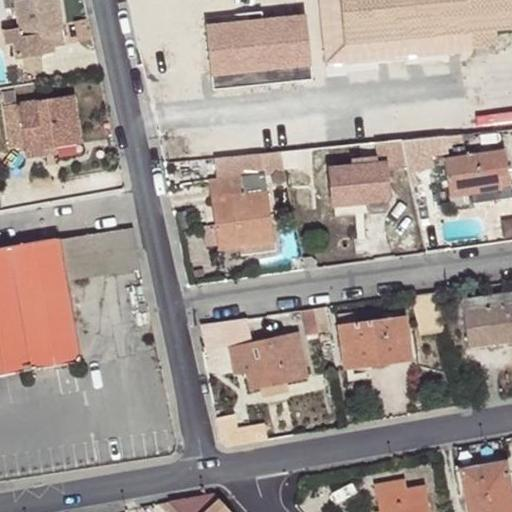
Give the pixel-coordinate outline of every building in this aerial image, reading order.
[(3,0),(5,9),(13,8),(10,0),(3,0)] [(14,0),(20,31),(5,33),(7,47),(14,46),(17,60),(43,56),(41,47),(39,36),(63,32),(65,32),(59,0),(14,0)] [(471,51),(472,47),(470,33),(496,30),(511,28),(511,0),(319,0),(326,64),(417,55),(422,57),(451,54),(466,53),(469,52),(471,51)] [(93,39),(89,19),(75,22),(79,41),(93,39)] [(470,33),(472,47),(498,45),(496,30),(470,33)] [(63,32),(39,36),(41,47),(64,43),(63,32)] [(15,90),(2,92),(3,103),(16,101),(15,90)] [(27,159),(48,156),(47,148),(52,147),(82,143),(74,96),(4,106),(10,149),(26,147),(27,159)] [(407,161),(409,172),(433,168),(432,156),(448,152),(446,135),(402,139),(407,161)] [(402,139),(374,142),(376,163),(372,164),(371,157),(361,157),(362,164),(330,167),(334,207),(364,204),(365,209),(373,215),(385,214),(391,207),(387,163),(407,161),(402,139)] [(322,147),(308,149),(309,154),(286,156),(287,171),(324,168),(322,147)] [(474,203),(502,199),(500,190),(511,188),(505,150),(443,160),(449,198),(473,194),(474,203)] [(269,174),(285,172),(280,152),(266,153),(270,173),(269,174)] [(266,153),(231,156),(235,177),(266,173),(270,173),(266,153)] [(266,173),(235,177),(208,180),(218,250),(240,247),(241,256),(276,251),(266,173)] [(500,190),(502,199),(511,198),(511,189),(511,188),(500,190)] [(364,204),(334,207),(335,217),(373,215),(365,209),(364,204)] [(134,228),(0,250),(0,405),(84,391),(66,281),(142,268),(134,228)] [(511,291),(461,299),(467,343),(493,339),(493,344),(511,340),(511,291)] [(421,336),(444,332),(436,292),(413,295),(421,336)] [(314,309),(318,332),(331,330),(325,307),(314,309)] [(306,334),(318,332),(314,309),(300,311),(306,334)] [(356,312),(337,315),(344,369),(412,359),(406,315),(400,317),(399,310),(384,312),(385,318),(357,322),(356,312)] [(245,318),(201,324),(207,353),(228,347),(233,363),(244,360),(246,371),(251,390),(266,387),(264,381),(282,376),(284,383),(309,377),(298,332),(251,342),(245,318)] [(493,339),(467,343),(468,347),(493,344),(493,339)] [(244,360),(233,363),(235,374),(246,371),(244,360)] [(266,387),(284,383),(282,376),(264,381),(266,387)] [(467,511),(511,511),(511,503),(505,463),(461,471),(467,511)] [(427,511),(423,488),(406,491),(404,482),(376,488),(380,511),(427,511)] [(228,511),(215,497),(212,494),(201,496),(169,502),(176,511),(175,511),(228,511)]
